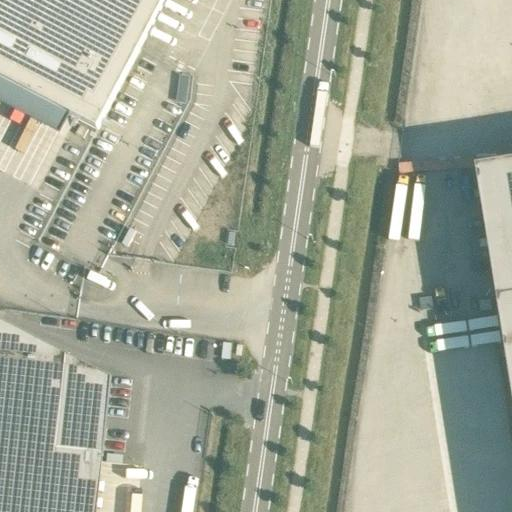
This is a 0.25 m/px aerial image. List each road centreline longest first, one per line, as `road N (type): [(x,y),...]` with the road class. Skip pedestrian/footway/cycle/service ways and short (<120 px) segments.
road 1 (tertiary): [(254,511),(328,0)]
road 2 (unknown): [(139,260),(96,248),(90,237),(161,72)]
